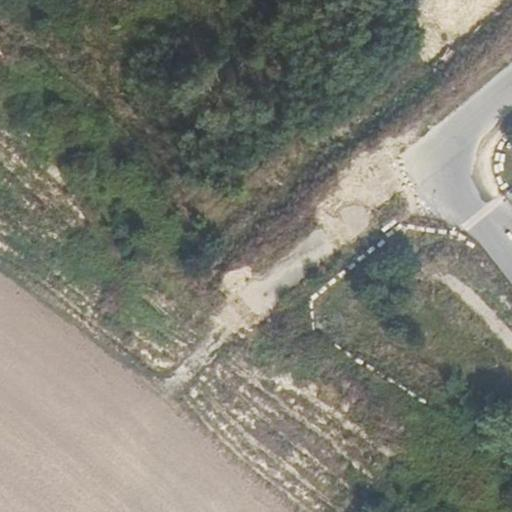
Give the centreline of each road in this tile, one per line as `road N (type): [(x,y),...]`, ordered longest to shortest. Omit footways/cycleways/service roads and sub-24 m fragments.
road 1 (track): [(0,171),(225,353),(511,497)]
road 2 (unclassified): [(441,154),(218,346)]
